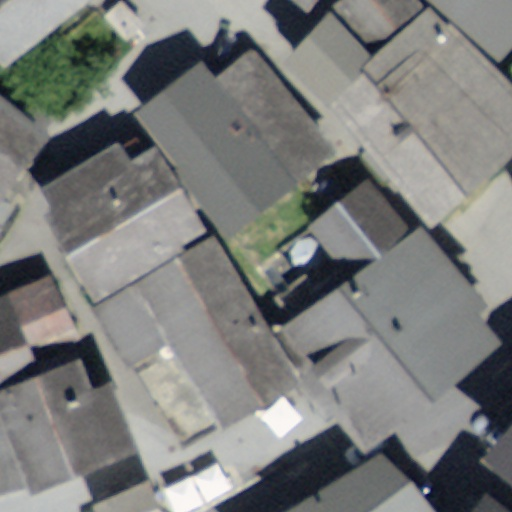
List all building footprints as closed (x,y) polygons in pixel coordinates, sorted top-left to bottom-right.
[(82,0),(0,0),(0,42),(10,55),(82,0)] [(511,140),(511,80),(435,0),(433,0),(334,95),(442,207),(511,140)] [(423,0),(352,0),(379,34),(423,0)] [(511,0),(451,0),(506,49),(511,41),(511,0)] [(375,46),(337,9),(294,52),(332,90),(375,46)] [(204,53),(142,103),(242,229),(340,151),(255,45),(219,72),(204,53)] [(57,128),(0,85),(0,184),(10,192),(57,128)] [(136,167),(124,148),(54,193),(57,198),(46,205),(100,290),(205,222),(160,152),(136,167)] [(405,219),(369,175),(311,223),(347,267),(405,219)] [(0,238),(10,225),(0,216),(0,238)] [(494,304),(419,216),(346,278),(436,385),(497,335),(481,316),(494,304)] [(221,233),(93,303),(174,448),(301,378),(221,233)] [(57,269),(17,286),(43,345),(82,328),(57,269)] [(423,385),(344,280),(283,325),(362,431),(423,385)] [(12,292),(0,297),(0,378),(41,361),(12,292)] [(0,490),(136,435),(99,346),(0,391),(0,490)] [(511,436),(493,461),(511,474),(511,436)] [(440,511),(385,439),(286,511),(440,511)] [(166,511),(154,481),(99,503),(102,511),(166,511)] [(511,511),(511,509),(490,493),(476,511),(511,511)]
